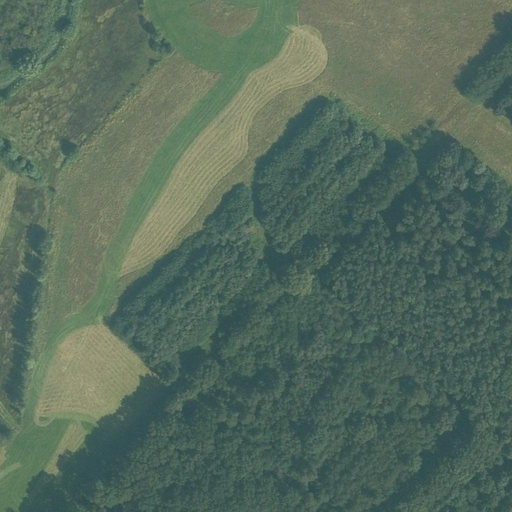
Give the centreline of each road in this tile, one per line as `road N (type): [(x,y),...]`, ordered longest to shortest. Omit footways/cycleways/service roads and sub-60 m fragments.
road 1 (track): [(490,415),(313,269),(511,67)]
road 2 (track): [(317,511),(182,387)]
road 3 (track): [(395,511),(511,391)]
